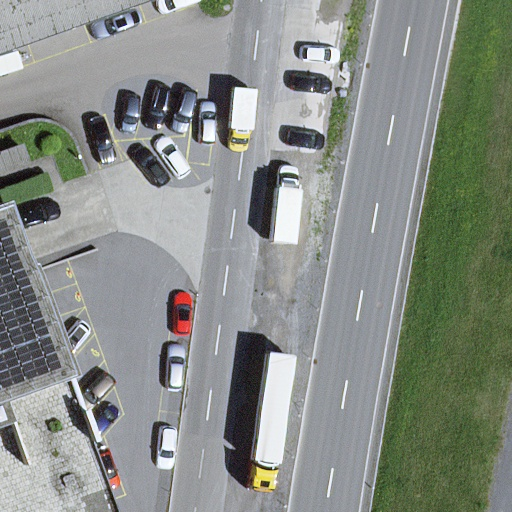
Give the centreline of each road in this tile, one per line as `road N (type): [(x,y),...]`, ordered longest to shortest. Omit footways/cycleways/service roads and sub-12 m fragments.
road 1 (primary): [(328,511),(418,0)]
road 2 (tertiary): [(262,0),(194,511)]
